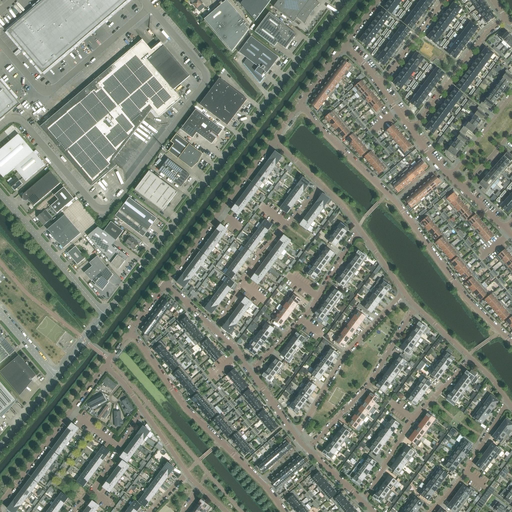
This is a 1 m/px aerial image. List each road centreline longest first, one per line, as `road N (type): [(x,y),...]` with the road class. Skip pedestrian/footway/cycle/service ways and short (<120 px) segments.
road 1 (unclassified): [(0,126),(24,124),(92,205),(109,208),(206,82),(149,7)]
road 2 (unclassified): [(106,315),(345,0)]
road 3 (residential): [(300,103),(511,343)]
road 4 (residential): [(283,511),(184,407),(128,332)]
road 5 (unclassified): [(0,43),(37,87),(52,91),(149,7)]
road 6 (residential): [(403,292),(344,353),(296,437)]
road 7 (residential): [(307,450),(369,385),(414,306)]
road 8 (residential): [(165,283),(272,140)]
road 9 (residential): [(0,504),(104,366)]
road 10 (unclassified): [(106,315),(0,193)]
road 11 (residential): [(410,130),(480,39),(506,19)]
road 12 (residential): [(142,409),(73,511)]
